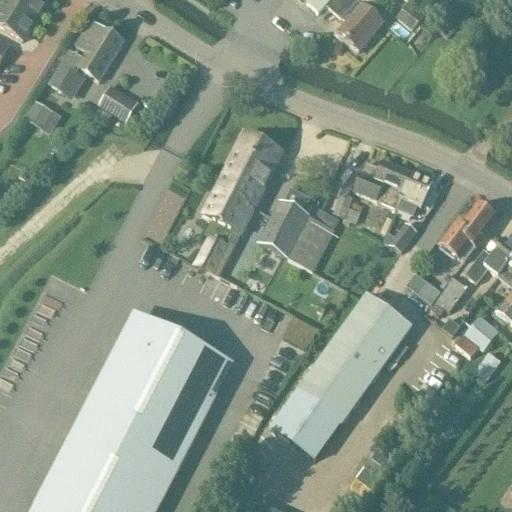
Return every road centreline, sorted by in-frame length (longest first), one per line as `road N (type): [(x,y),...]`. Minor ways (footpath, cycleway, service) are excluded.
road 1 (unclassified): [(511,200),(423,149),(225,69),(115,0)]
road 2 (track): [(0,256),(98,174),(162,169)]
